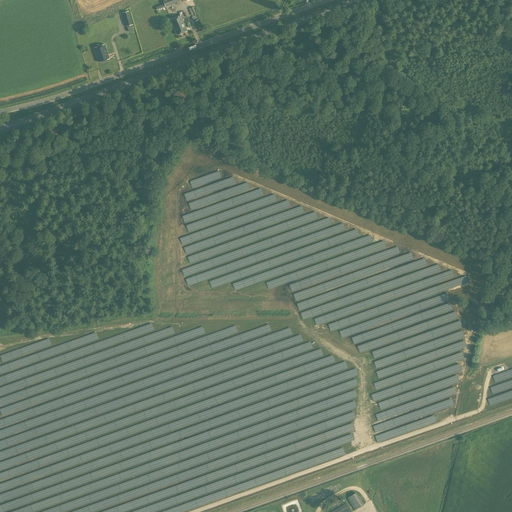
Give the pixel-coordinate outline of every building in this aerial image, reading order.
[(122,13),(126,26),(127,26),(129,31),(133,30),(132,25),(132,24),(128,11),(122,13)] [(181,15),(170,19),(177,35),(187,31),(181,15)] [(99,62),(109,59),(104,44),(94,48),(99,62)] [(347,498),(355,510),(364,504),(361,500),(362,499),(359,495),(358,496),(356,492),(347,498)] [(351,511),(346,503),(330,511),(351,511)]
